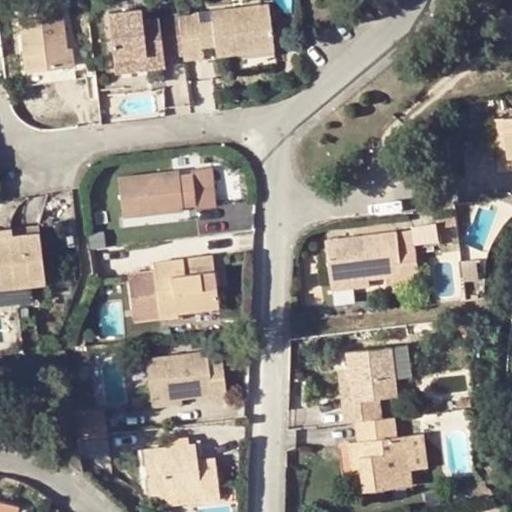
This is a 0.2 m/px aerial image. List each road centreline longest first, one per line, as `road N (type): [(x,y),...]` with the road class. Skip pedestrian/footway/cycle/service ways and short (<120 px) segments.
road 1 (residential): [(275,212),(263,511)]
road 2 (residential): [(277,135),(231,122),(38,145),(22,142),(0,119)]
road 3 (residential): [(458,189),(275,212)]
road 4 (residential): [(384,39),(277,135)]
